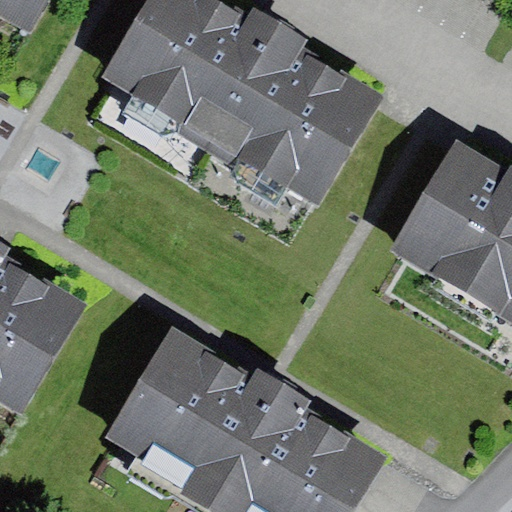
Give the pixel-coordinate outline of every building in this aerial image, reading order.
[(0,0),(0,13),(32,32),(50,0),(0,0)] [(249,14),(225,0),(148,0),(100,79),(181,127),(177,134),(230,166),(236,156),(316,205),(381,99),(301,51),(307,41),(278,23),(253,8),(249,14)] [(507,172),(456,142),(391,252),(511,323),(511,165),(507,172)] [(0,400),(24,415),(88,306),(5,257),(11,248),(0,241),(0,400)] [(252,378),(173,331),(109,440),(185,484),(178,496),(205,511),(355,511),(388,457),(307,409),(313,400),(284,383),(258,368),(252,378)]
